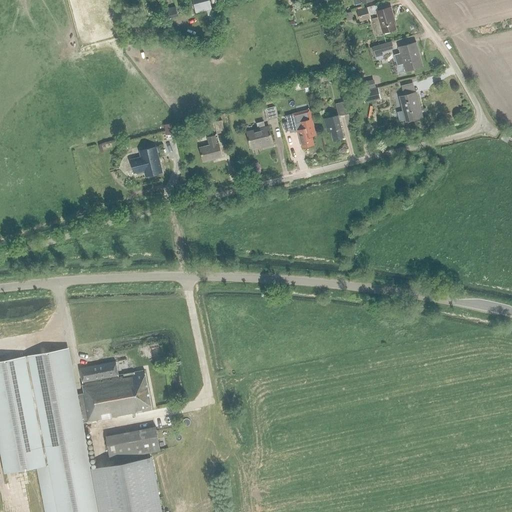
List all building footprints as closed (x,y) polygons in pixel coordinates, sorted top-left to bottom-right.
[(211,8),(208,0),(192,0),(194,4),(195,4),(197,12),(211,8)] [(187,12),(185,4),(179,5),(181,14),(187,12)] [(377,35),(396,29),(390,7),(377,10),(379,17),(373,19),(377,35)] [(367,8),(358,10),(360,20),(370,18),(367,8)] [(392,42),(380,45),(382,52),(394,49),(392,42)] [(401,57),(397,58),(398,64),(403,63),(405,72),(423,66),(416,42),(398,47),(401,57)] [(362,92),(365,103),(381,99),(378,88),(362,92)] [(416,92),(399,97),(403,111),(397,112),(399,122),(405,120),(406,122),(422,117),(416,92)] [(338,116),(325,119),(328,132),(331,132),(333,140),(344,137),(339,117),(350,114),(347,102),(335,105),(338,116)] [(278,118),(275,106),(264,109),(267,121),(278,118)] [(286,122),(283,123),(285,132),(289,131),(290,134),(298,131),(302,148),(305,148),(307,149),(310,148),(311,146),(314,145),(314,144),(313,144),(311,136),(315,135),(308,108),(307,109),(308,110),(285,117),(286,122)] [(224,132),(221,120),(214,122),(217,134),(224,132)] [(258,130),(246,133),(250,149),(264,146),(264,148),(273,146),(268,127),(265,128),(263,122),(257,124),(258,130)] [(173,123),(163,125),(164,127),(165,132),(175,130),(173,124),(173,123)] [(199,149),(203,162),(222,157),(219,144),(216,145),(214,135),(206,137),(208,146),(199,149)] [(134,173),(144,170),(145,170),(146,176),(162,172),(156,147),(140,151),(142,157),(131,160),(134,173)] [(75,395),(67,349),(0,361),(0,440),(6,472),(38,466),(46,511),(98,511),(82,423),(151,410),(144,371),(118,375),(115,361),(80,368),(84,393),(75,395)] [(110,456),(162,447),(157,422),(106,432),(110,456)] [(161,511),(151,457),(92,468),(100,511),(161,511)]
